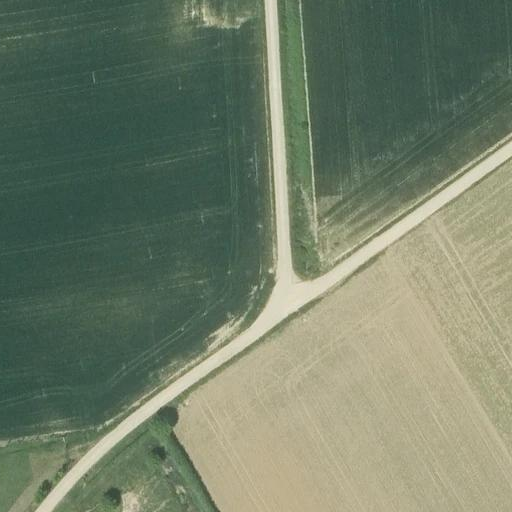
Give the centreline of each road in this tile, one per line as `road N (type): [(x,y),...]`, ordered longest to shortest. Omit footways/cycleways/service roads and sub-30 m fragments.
road 1 (unclassified): [(40,511),(91,456),(288,305)]
road 2 (unclassified): [(270,0),(288,305)]
road 3 (unclassified): [(288,305),(511,145)]
